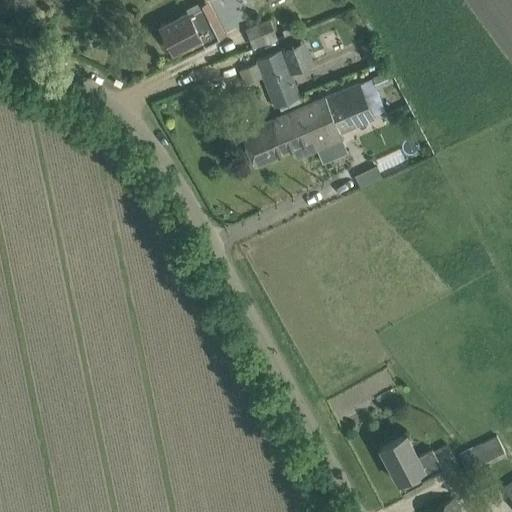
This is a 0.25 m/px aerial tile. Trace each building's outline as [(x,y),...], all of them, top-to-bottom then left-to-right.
[(161,25),(173,50),(200,35),(205,43),(220,36),(205,6),(190,14),(189,11),(161,25)] [(243,24),(252,46),(277,37),(268,15),(243,24)] [(256,58),(276,104),(301,93),(281,48),(256,58)] [(389,68),(372,76),(373,79),(377,87),(394,80),(389,68)] [(360,82),(300,107),(316,147),(342,136),(341,132),(375,117),(374,115),(374,114),(360,84),(360,82)] [(300,107),(241,131),(255,162),(293,146),(297,155),(316,147),(300,107)] [(375,165),(355,174),(360,183),(379,175),(375,165)] [(380,446),(398,480),(417,470),(422,479),(443,467),(433,448),(420,455),(408,432),(380,446)] [(497,434),(459,453),(468,471),(506,452),(497,434)] [(424,511),(423,511),(462,511),(454,496),(424,511)]
